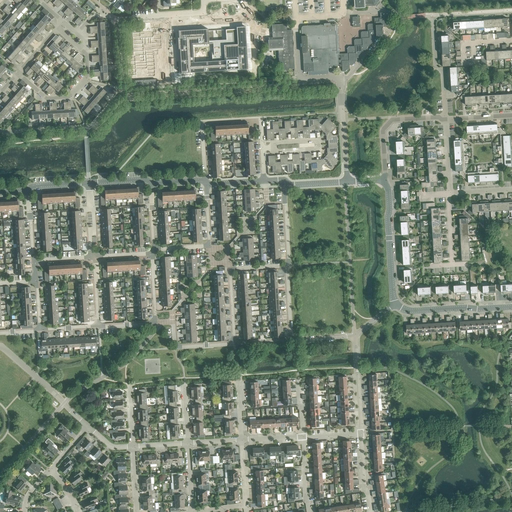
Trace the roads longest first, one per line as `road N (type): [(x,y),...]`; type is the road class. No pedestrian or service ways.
road 1 (unclassified): [(345,181),(339,80),(300,79),(296,22),(343,20),(342,0)]
road 2 (residential): [(206,183),(203,122),(261,119),(261,147)]
road 3 (residential): [(82,28),(102,16),(191,14),(209,0)]
road 4 (tertiary): [(395,304),(383,180)]
